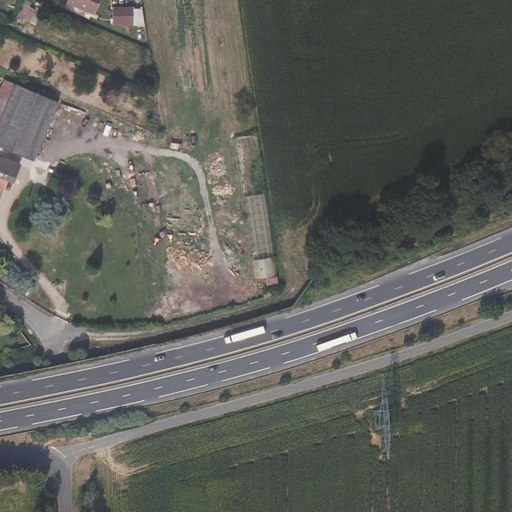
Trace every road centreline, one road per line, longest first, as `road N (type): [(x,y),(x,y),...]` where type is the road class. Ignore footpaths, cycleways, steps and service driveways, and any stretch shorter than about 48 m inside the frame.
road 1 (trunk): [(511,245),(330,313),(147,366),(0,397)]
road 2 (trunk): [(0,420),(249,364),(511,270)]
road 3 (unknown): [(56,333),(121,335),(209,315)]
